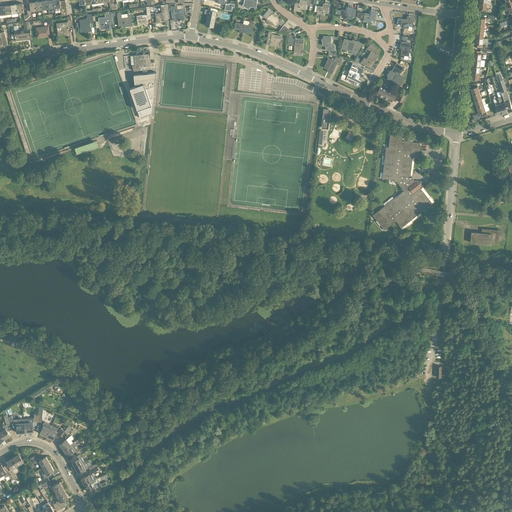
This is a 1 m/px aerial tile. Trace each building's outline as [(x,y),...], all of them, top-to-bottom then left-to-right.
[(256,0),(244,0),(244,3),(243,5),(248,9),(250,6),(256,7),(256,0)] [(294,8),(293,10),(301,12),(301,10),(305,10),(306,4),(310,5),(310,0),(306,0),(303,0),(301,0),(301,3),(295,2),(294,8)] [(36,11),(35,2),(29,3),(30,7),(26,8),(27,15),(28,20),(32,20),(31,12),(36,11)] [(235,4),(228,3),(228,4),(225,4),(224,10),(233,11),(235,4)] [(317,12),(317,14),(324,15),(325,13),(328,14),(330,4),(325,3),(324,7),(318,6),(317,12)] [(168,7),(168,4),(165,4),(165,7),(161,7),(162,13),(155,14),(156,23),(161,22),(161,21),(167,20),(166,12),(169,12),(168,7)] [(168,4),(168,7),(171,7),(171,10),(172,14),(175,14),(175,20),(180,20),(181,20),(185,19),(184,13),(185,13),(185,8),(184,8),(183,5),(177,6),(171,6),(171,4),(168,4)] [(151,17),(150,13),(149,6),(146,7),(147,14),(136,16),(137,25),(148,24),(148,18),(151,18),(151,17)] [(340,14),(340,18),(348,19),(348,17),(351,17),(353,8),(348,7),(347,11),(341,10),(340,14)] [(205,9),(204,13),(207,14),(205,25),(213,27),(215,19),(216,19),(218,12),(205,9)] [(271,12),(268,10),(268,9),(263,16),(267,19),(266,21),(271,25),(272,24),(275,26),(278,23),(281,26),(284,22),(283,22),(281,19),(280,19),(271,12),(272,12),(271,12)] [(375,21),(376,11),(371,10),(370,14),(361,13),(360,18),(363,19),(363,21),(371,22),(371,20),(375,21)] [(105,17),(98,18),(100,30),(111,28),(110,22),(113,22),(112,17),(112,11),(105,12),(105,17)] [(132,20),(131,11),(128,12),(128,17),(122,18),(121,12),(117,13),(119,26),(124,26),(124,27),(130,26),(129,21),(132,20)] [(87,19),(79,20),(81,32),(91,31),(90,22),(94,22),(93,14),(87,14),(87,19)] [(68,22),(56,23),(58,35),(70,34),(69,27),(72,26),(71,16),(67,17),(68,22)] [(398,19),(398,24),(401,25),(401,27),(408,28),(408,26),(412,27),(414,17),(409,16),(408,20),(402,19),(402,20),(398,19)] [(234,29),(240,30),(239,33),(244,33),(251,34),(253,22),(250,21),(249,24),(248,24),(248,25),(235,22),(234,29)] [(26,29),(14,31),(15,40),(28,39),(28,35),(31,35),(29,22),(25,22),(26,29)] [(287,33),(292,31),(284,25),(279,32),(287,33)] [(49,36),(48,27),(36,29),(37,38),(49,36)] [(269,31),(266,44),(280,47),(281,43),(282,43),(283,39),(280,38),(281,36),(271,34),(272,32),(269,31)] [(289,34),(287,44),(294,45),(293,55),(302,56),(303,40),(295,39),(295,36),(293,32),(289,34)] [(322,40),(322,46),(326,46),(325,50),(329,51),(329,55),(336,56),(336,51),(334,51),(334,45),(330,45),(330,37),(323,36),(323,41),(322,40)] [(483,38),(476,37),(476,44),(477,44),(477,48),(481,48),(484,49),(484,44),(483,43),(483,38)] [(344,39),(341,48),(352,52),(356,55),(362,44),(358,41),(357,43),(344,39)] [(401,42),(401,45),(403,46),(403,47),(402,47),(401,55),(408,56),(410,43),(401,42)] [(369,56),(364,64),(370,67),(378,55),(376,54),(379,51),(371,44),(368,48),(373,53),(370,57),(369,56)] [(474,59),(481,60),(482,60),(483,57),(482,57),(482,53),(479,53),(479,51),(475,51),(474,59)] [(134,71),(151,69),(151,66),(150,55),(150,53),(148,53),(148,54),(134,55),(135,65),(133,65),(134,71)] [(328,58),(324,68),(330,70),(329,72),(332,74),(337,62),(340,64),(342,58),(339,57),(339,59),(336,57),(335,60),(332,58),(331,60),(328,58)] [(390,70),(387,76),(392,79),(394,77),(397,78),(404,67),(396,62),(391,71),(390,70)] [(345,80),(359,86),(361,81),(355,78),(357,75),(362,78),(364,74),(360,72),(362,68),(351,63),(347,71),(354,74),(352,77),(347,74),(345,80)] [(495,73),(496,76),(498,80),(503,96),(508,112),(511,110),(511,107),(501,75),(500,71),(495,73)] [(154,73),(147,73),(143,74),(134,75),(135,84),(141,83),(141,85),(130,88),(140,118),(149,115),(152,114),(152,113),(154,99),(154,96),(151,87),(155,85),(156,72),(154,73)] [(480,73),(473,72),(472,82),(477,82),(477,79),(479,79),(480,73)] [(471,88),(473,95),(480,93),(477,83),(471,85),(472,88),(471,88)] [(380,88),(377,94),(391,101),(394,93),(383,87),(382,89),(380,88)] [(400,92),(396,100),(403,103),(406,95),(400,92)] [(480,93),(473,95),(475,101),(482,99),(480,93)] [(508,112),(503,96),(501,97),(498,97),(504,113),(508,112)] [(504,113),(498,97),(496,98),(496,100),(494,101),(499,115),(504,113)] [(482,99),(475,101),(477,107),(484,105),(482,99)] [(484,105),(477,107),(479,113),(480,113),(481,117),(487,115),(484,105)] [(403,191),(373,215),(384,230),(396,221),(401,228),(432,203),(420,188),(420,189),(420,188),(421,187),(422,181),(416,181),(415,181),(412,178),(410,179),(408,177),(409,176),(410,176),(412,157),(419,158),(420,143),(402,141),(403,135),(390,133),(388,148),(386,147),(382,179),(394,180),(394,182),(396,182),(403,191)] [(77,154),(98,146),(96,140),(74,148),(77,154)] [(472,232),(471,243),(492,245),(492,244),(499,244),(500,241),(501,241),(501,239),(502,239),(502,237),(501,236),(501,235),(500,235),(500,231),(483,229),(482,233),(472,232)] [(287,338),(301,332),(298,327),(297,324),(283,330),(285,333),(287,338)] [(25,432),(24,419),(20,419),(20,423),(16,424),(17,433),(25,432)] [(32,423),(28,423),(28,419),(24,419),(25,432),(33,432),(32,423)] [(67,434),(72,427),(73,425),(71,423),(64,431),(67,434)] [(5,428),(8,427),(6,424),(0,428),(0,433),(4,439),(10,436),(5,428)] [(51,425),(50,429),(46,436),(53,439),(55,435),(59,438),(64,431),(61,428),(58,432),(57,432),(58,429),(51,425)] [(40,433),(46,436),(50,429),(43,426),(40,433)] [(59,444),(64,450),(70,445),(66,439),(59,444)] [(74,442),(70,445),(64,450),(68,456),(75,450),(76,452),(77,455),(81,453),(89,448),(88,445),(79,450),(78,448),(74,442)] [(75,468),(86,462),(83,458),(84,457),(85,457),(85,456),(86,455),(86,454),(86,453),(86,452),(85,452),(81,454),(81,453),(77,455),(73,457),(74,460),(71,462),(73,464),(72,465),(74,468),(74,467),(75,468)] [(18,454),(12,458),(17,466),(23,462),(18,454)] [(40,464),(41,468),(50,464),(46,457),(41,459),(38,459),(36,455),(29,459),(31,462),(33,461),(34,463),(40,464)] [(20,471),(17,466),(12,458),(6,462),(11,469),(9,471),(12,477),(13,478),(13,477),(14,479),(15,481),(18,480),(15,474),(20,471)] [(78,474),(89,468),(86,462),(75,468),(78,474)] [(43,473),(45,472),(46,475),(54,471),(50,464),(41,468),(40,469),(43,473)] [(12,477),(9,471),(6,473),(1,465),(0,465),(0,475),(0,476),(3,475),(5,478),(7,481),(10,479),(10,478),(12,477)] [(84,485),(92,481),(90,478),(94,476),(92,473),(99,470),(98,467),(97,467),(90,471),(89,471),(91,474),(81,479),(84,485)] [(39,481),(41,485),(50,480),(48,477),(44,478),(39,481)] [(92,481),(84,485),(88,492),(95,487),(97,490),(107,485),(106,482),(101,485),(99,482),(98,482),(96,479),(92,481)] [(53,486),(57,493),(64,490),(60,482),(53,486)] [(46,499),(49,497),(43,488),(40,490),(46,499)] [(64,490),(57,493),(57,494),(56,494),(59,499),(56,501),(56,502),(53,504),(56,511),(60,508),(61,509),(66,506),(64,502),(63,503),(62,501),(68,498),(64,490)] [(31,506),(32,507),(34,505),(28,495),(26,497),(27,497),(26,498),(31,506)] [(44,509),(45,511),(53,511),(48,502),(45,504),(47,507),(44,509)]
